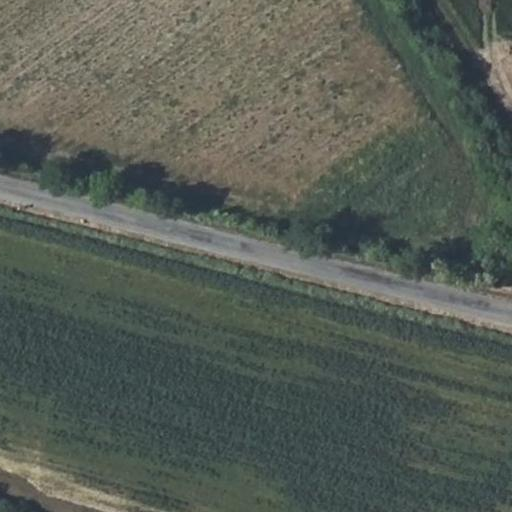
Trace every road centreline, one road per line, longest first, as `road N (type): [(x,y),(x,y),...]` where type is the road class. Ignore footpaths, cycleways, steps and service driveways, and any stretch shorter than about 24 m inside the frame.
road 1 (unclassified): [(511,315),(0,191)]
road 2 (track): [(437,0),(511,117)]
